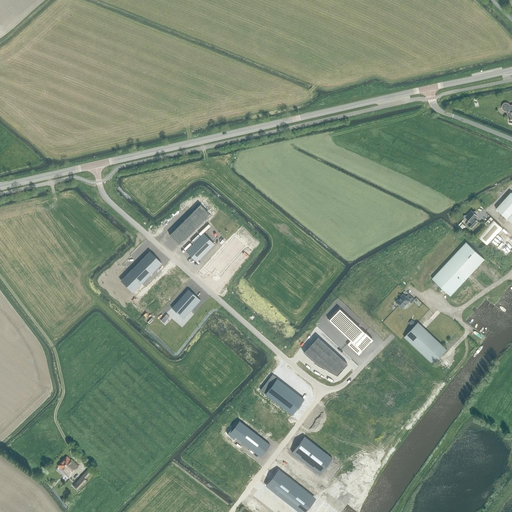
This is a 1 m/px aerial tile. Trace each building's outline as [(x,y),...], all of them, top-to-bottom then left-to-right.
[(509,120),(511,119),(511,104),(509,105),(509,104),(508,104),(507,104),(507,103),(506,103),(505,103),(505,104),(504,104),(503,105),(503,106),(503,107),(503,108),(503,109),(504,109),(504,110),(505,110),(506,111),(509,120)] [(511,193),(511,192),(496,209),(511,223),(511,193)] [(201,204),(170,235),(179,245),(211,214),(201,204)] [(472,212),(471,211),(467,216),(464,216),(464,219),(467,219),(469,221),(466,224),(472,228),(476,223),(473,220),(477,216),(476,215),(475,216),(474,215),(474,214),(475,214),(475,213),(474,213),(474,212),(472,212)] [(491,217),(484,224),(486,226),(493,219),(491,217)] [(502,228),(493,220),(478,237),(487,245),(502,228)] [(218,221),(212,227),(223,237),(228,230),(218,221)] [(204,233),(186,251),(196,262),(214,244),(204,233)] [(235,235),(204,270),(211,276),(215,271),(220,275),(246,246),(235,235)] [(432,279),(450,296),(485,259),(466,242),(432,279)] [(150,251),(122,279),(126,283),(130,286),(134,291),(162,263),(150,251)] [(359,283),(351,292),(355,295),(352,298),(356,301),(352,305),(378,329),(392,314),(359,283)] [(184,319),(200,300),(188,289),(172,308),(184,319)] [(414,300),(408,294),(406,297),(403,295),(396,302),(403,308),(404,307),(405,308),(407,306),(407,304),(409,301),(411,303),(414,300)] [(341,295),(338,298),(346,305),(349,302),(341,295)] [(339,308),(328,320),(350,341),(347,344),(358,355),(360,353),(371,341),(372,340),(365,333),(339,308)] [(164,323),(169,317),(167,314),(161,320),(164,323)] [(447,350),(418,322),(404,337),(433,365),(447,350)] [(318,337),(303,353),(317,365),(337,375),(347,364),(318,337)] [(364,381),(359,387),(372,397),(374,394),(396,410),(398,407),(411,416),(416,410),(406,403),(416,390),(425,398),(437,382),(399,354),(388,369),(381,364),(367,383),(364,381)] [(272,375),(260,390),(265,394),(292,415),(304,400),(272,375)] [(232,427),(227,434),(234,439),(235,437),(261,457),(270,445),(239,421),(233,428),(232,427)] [(304,436),(292,452),(320,474),(332,458),(304,436)] [(59,471),(61,469),(69,477),(76,470),(75,470),(78,466),(71,459),(70,460),(67,456),(58,466),(59,467),(56,469),(56,470),(56,471),(57,472),(58,472),(59,472),(59,471)] [(88,481),(85,479),(91,474),(87,470),(73,485),(77,488),(75,490),(78,492),(79,490),(79,491),(88,481)] [(278,470),(266,485),(299,511),(302,511),(314,498),(278,470)] [(345,476),(334,489),(342,495),(346,490),(347,491),(351,486),(351,485),(353,482),(345,476)]
